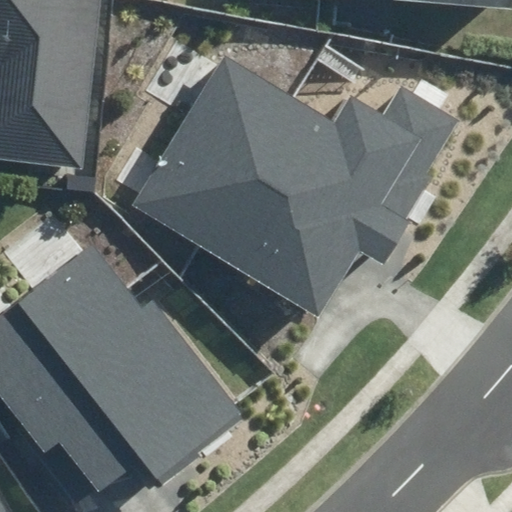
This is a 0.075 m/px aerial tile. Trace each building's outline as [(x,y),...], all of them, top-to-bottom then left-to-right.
[(0,0),(0,160),(85,170),(102,0),(0,0)] [(511,0),(401,0),(511,8),(511,0)] [(222,55),(133,206),(319,316),(359,248),(385,264),(434,180),(427,176),(459,120),(401,86),(383,115),(351,96),(336,122),(222,55)] [(93,244),(0,314),(0,400),(41,454),(58,441),(98,492),(140,459),(156,479),(242,413),(155,300),(143,309),(93,244)] [(0,511),(13,511),(0,488),(0,511)]
